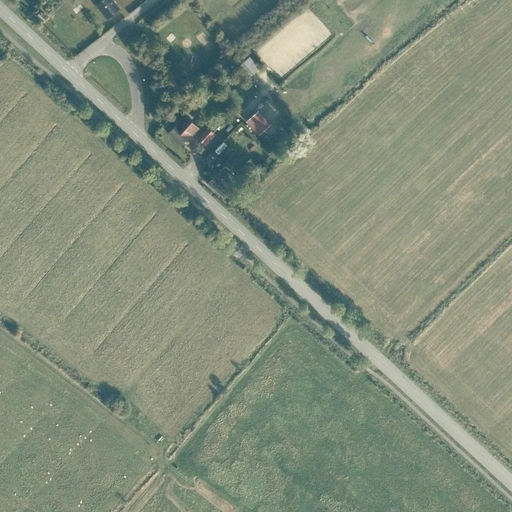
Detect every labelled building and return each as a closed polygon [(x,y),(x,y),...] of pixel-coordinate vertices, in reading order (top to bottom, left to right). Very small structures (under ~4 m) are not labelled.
[(121,8),(113,0),(101,0),(96,5),(108,19),(121,8)] [(259,108),(245,120),(258,134),(271,122),(259,108)] [(194,137),(180,123),(170,134),(183,147),(194,137)] [(203,126),(195,135),(200,139),(208,130),(203,126)] [(206,144),(216,133),(210,128),(200,139),(206,144)] [(224,140),(215,149),(219,153),(228,144),(224,140)] [(213,150),(204,159),(208,163),(217,154),(213,150)] [(229,157),(225,164),(242,177),(246,170),(229,157)] [(223,166),(209,184),(226,197),(240,179),(223,166)]
